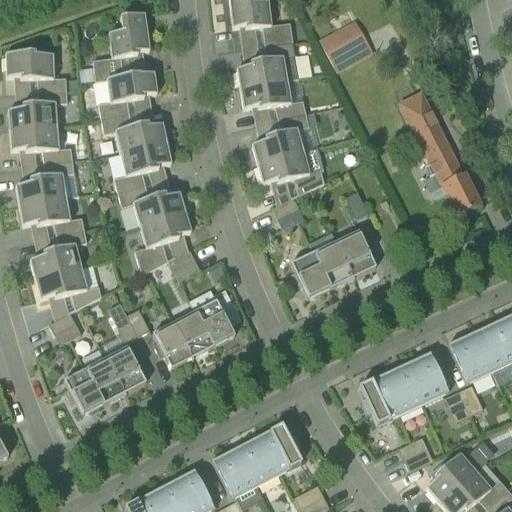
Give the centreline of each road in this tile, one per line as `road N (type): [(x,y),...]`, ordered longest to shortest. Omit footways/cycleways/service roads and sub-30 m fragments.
road 1 (residential): [(279,341),(228,222),(190,0)]
road 2 (residential): [(279,341),(52,460)]
road 3 (residential): [(76,505),(303,387)]
road 4 (residential): [(511,235),(279,341)]
road 5 (residential): [(303,387),(511,290)]
road 6 (residential): [(52,460),(0,315)]
road 7 (residential): [(387,511),(303,387)]
road 8 (residential): [(477,0),(511,130)]
